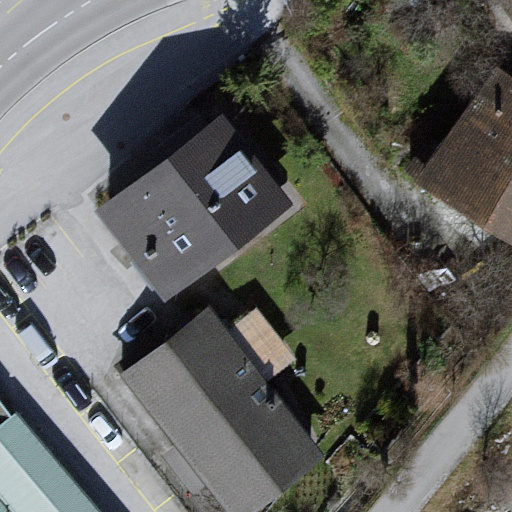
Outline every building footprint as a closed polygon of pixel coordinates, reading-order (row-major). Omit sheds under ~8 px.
[(511,0),(496,0),(511,26),(511,38),(488,70),(511,84),(511,0)] [(511,242),(511,84),(488,70),(407,173),(511,242)] [(159,292),(285,197),(214,103),(88,198),(159,292)] [(201,317),(117,381),(218,511),(244,511),(312,460),(201,317)] [(0,511),(74,511),(0,417),(0,511)]
